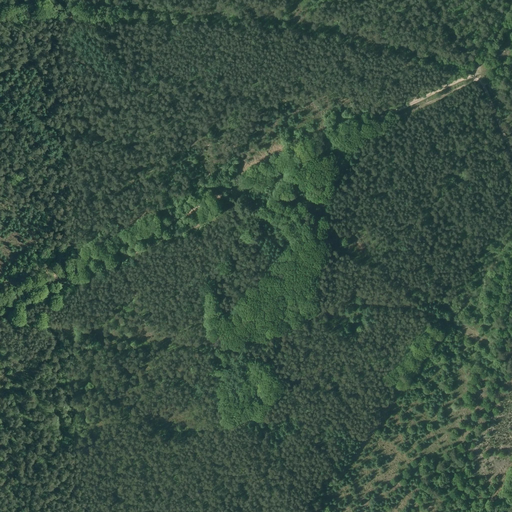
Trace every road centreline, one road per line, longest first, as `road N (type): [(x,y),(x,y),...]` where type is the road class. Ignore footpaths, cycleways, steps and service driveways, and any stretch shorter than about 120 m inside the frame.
road 1 (unknown): [(0,316),(208,220),(243,190),(307,171),(345,142),(472,81),(477,70)]
road 2 (track): [(477,70),(0,303)]
